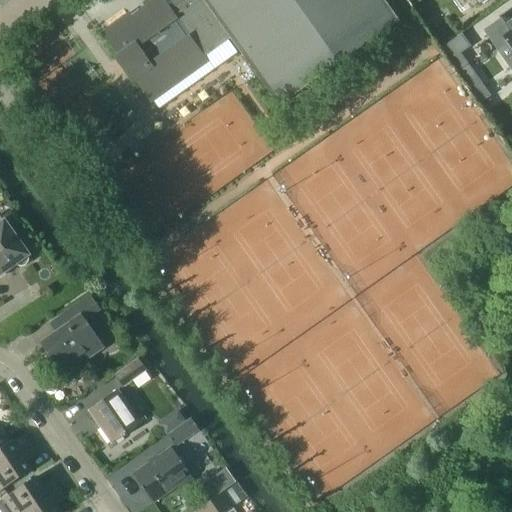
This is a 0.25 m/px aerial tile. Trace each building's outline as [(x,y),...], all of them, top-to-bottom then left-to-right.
[(152,0),(105,34),(121,56),(117,58),(132,79),(135,77),(143,88),(156,78),(164,90),(204,62),(201,59),(229,38),(278,106),(398,21),(383,0),(152,0)] [(511,10),(483,31),(496,48),(506,41),(511,49),(511,10)] [(461,35),(440,49),(440,50),(441,49),(462,81),(473,73),(459,54),(469,47),(461,35)] [(308,119),(294,100),(281,109),(294,129),(308,119)] [(27,255),(0,217),(0,274),(15,264),(19,266),(23,266),(27,263),(28,259),(27,255)] [(88,294),(58,316),(65,325),(40,343),(63,376),(102,348),(84,321),(100,310),(88,294)] [(137,358),(114,375),(122,387),(146,370),(137,358)] [(95,373),(86,379),(92,387),(101,382),(95,373)] [(123,438),(127,435),(126,433),(140,423),(117,390),(88,410),(111,443),(121,436),(123,438)] [(164,419),(159,423),(166,434),(172,430),(164,419)] [(191,419),(167,435),(175,447),(199,430),(191,419)] [(0,464),(30,444),(24,434),(13,441),(0,437),(0,464)] [(30,444),(0,464),(0,490),(33,468),(27,461),(37,454),(30,444)] [(179,490),(194,480),(170,447),(132,474),(152,503),(176,486),(179,490)] [(52,477),(42,483),(37,475),(0,499),(0,511),(23,511),(60,488),(52,477)] [(60,488),(23,511),(61,511),(56,504),(66,497),(60,488)] [(224,492),(197,511),(221,511),(232,504),(224,492)]
